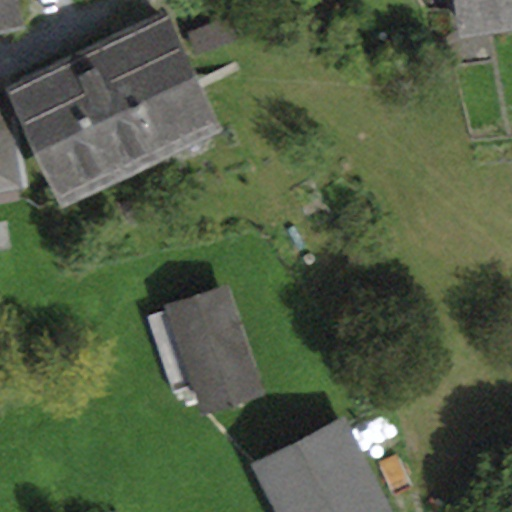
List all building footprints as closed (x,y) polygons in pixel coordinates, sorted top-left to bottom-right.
[(0,0),(0,24),(16,21),(11,0),(0,0)] [(511,0),(458,0),(462,26),(511,19),(511,0)] [(21,78),(69,182),(208,118),(159,14),(21,78)] [(0,185),(15,183),(4,119),(0,119),(0,185)] [(175,308),(207,404),(255,388),(223,292),(175,308)] [(263,463),(288,511),(384,511),(340,425),(263,463)]
